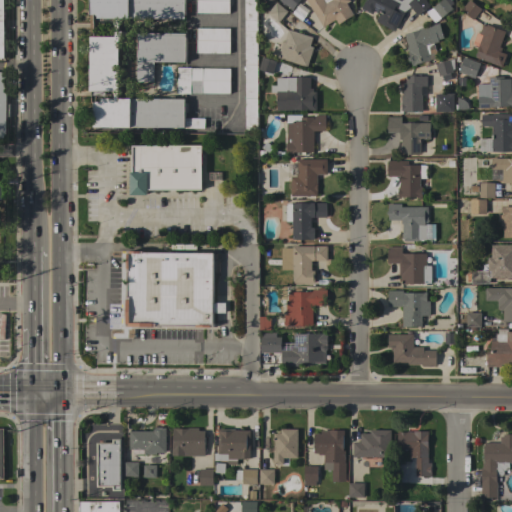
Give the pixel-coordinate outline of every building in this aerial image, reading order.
[(0,0),(4,0),(4,17),(8,17),(8,28),(5,28),(4,58),(0,58),(0,0)] [(94,126),(95,102),(90,102),(91,36),(115,37),(115,18),(97,18),(98,14),(90,14),(90,0),(184,0),(184,19),(123,18),(123,39),(120,39),(119,98),(185,99),(185,118),(204,118),(204,128),(94,126)] [(229,0),(229,13),(195,13),(195,0),(229,0)] [(244,0),(257,0),(257,131),(245,132),(244,0)] [(278,22),(267,13),(271,7),(268,5),(272,0),(274,0),(277,2),(287,11),(278,22)] [(299,0),(292,10),(279,0),(299,0)] [(305,0),(349,0),(350,1),(346,3),(353,15),(338,24),(335,19),(322,27),(305,0)] [(365,0),(398,0),(400,1),(401,0),(424,0),(429,6),(416,15),(410,7),(403,12),(404,12),(394,31),(376,21),(380,13),(374,10),(372,14),(361,8),(365,0)] [(441,0),(450,0),(453,3),(449,6),(452,9),(434,23),(426,12),(441,0)] [(469,0),(481,9),(473,20),(460,10),(469,0)] [(511,14),(507,16),(503,6),(511,1),(511,14)] [(291,14),(299,4),(309,12),(301,22),(291,14)] [(438,23),(443,38),(437,40),(438,42),(433,43),(436,54),(429,56),(430,60),(415,64),(416,65),(411,66),(410,61),(408,61),(407,57),(409,57),(406,47),(407,46),(404,34),(417,30),(417,29),(438,23)] [(475,57),(478,49),(476,49),(477,46),(472,44),(477,32),(479,33),(482,24),(485,26),(486,24),(505,31),(499,47),(501,48),(500,52),(506,54),(501,67),(475,57)] [(195,53),(196,28),(230,28),(229,53),(195,53)] [(312,37),(309,46),(313,47),(307,67),(277,57),(281,42),(283,43),(288,29),(312,37)] [(154,62),(153,82),(136,81),(136,61),(137,61),(138,33),(186,33),(185,62),(154,62)] [(262,56),(276,61),(272,74),(269,73),(268,76),(258,73),(259,69),(258,69),(262,56)] [(479,64),(474,78),(458,72),(460,65),(459,65),(462,57),(479,64)] [(452,69),(452,72),(448,73),(450,79),(442,81),(440,75),(438,76),(435,64),(453,59),(454,69),(452,69)] [(229,68),(229,93),(190,93),(178,93),(178,67),(191,67),(191,68),(229,68)] [(422,112),(403,112),(403,110),(400,110),(400,108),(401,108),(401,105),(400,105),(400,102),(400,95),(402,95),(402,83),(405,83),(405,74),(420,74),(420,76),(426,76),(426,94),(422,94),(422,112)] [(488,83),(488,77),(503,76),(503,79),(510,78),(511,92),(511,91),(511,107),(509,107),(509,106),(478,107),(478,98),(476,98),(475,84),(488,83)] [(316,110),(276,110),(276,92),(270,92),(270,85),(276,85),(276,78),(286,78),(286,77),(310,77),(310,88),(313,88),(313,91),(316,91),(316,110)] [(453,112),(435,112),(435,93),(453,93),(453,112)] [(456,98),(459,98),(462,100),(466,103),(468,107),(468,110),(456,110),(456,98)] [(423,110),(423,102),(431,102),(431,110),(423,110)] [(492,126),(481,126),(481,114),(492,114),(492,113),(509,113),(511,115),(511,151),(503,152),(492,151),(492,126)] [(313,152),(305,152),(305,154),(300,154),(300,152),(293,152),(293,153),(286,153),(286,143),(286,123),(283,123),(283,114),(292,114),(292,115),(301,115),(301,117),(313,117),(313,114),(324,114),(325,131),(313,131),(313,152)] [(420,154),(414,154),(407,154),(406,154),(400,154),(400,145),(399,145),(399,132),(387,132),(387,117),(401,116),(401,123),(406,123),(406,122),(415,122),(415,123),(429,122),(429,128),(431,128),(431,131),(429,131),(430,139),(420,139),(420,154)] [(261,147),(265,142),(271,148),(266,153),(261,147)] [(201,145),(201,153),(203,153),(203,158),(201,158),(202,189),(147,190),(147,195),(130,195),(130,172),(132,172),(132,145),(201,145)] [(509,158),(509,159),(511,159),(511,191),(510,191),(510,184),(502,182),(502,169),(491,169),(491,158),(509,158)] [(326,159),(326,174),(317,174),(316,196),(305,196),(305,199),(292,199),(292,196),(290,196),(290,177),(297,177),(297,159),(326,159)] [(407,160),(407,165),(419,165),(426,165),(426,178),(419,178),(419,187),(421,187),(421,198),(417,198),(417,197),(397,197),(397,188),(399,188),(399,181),(398,178),(399,176),(388,176),(388,173),(386,170),(388,166),(388,160),(407,160)] [(494,198),(479,197),(479,182),(494,182),(494,198)] [(486,214),(470,214),(470,199),(486,199),(486,214)] [(291,221),(286,221),(285,203),(309,203),(309,202),(326,202),(326,217),(310,217),(310,227),(313,227),(314,234),(313,240),(308,240),(308,239),(301,240),(292,239),(291,221)] [(427,207),(427,223),(424,223),(424,224),(425,224),(425,240),(423,240),(423,241),(403,241),(403,238),(402,238),(402,224),(401,224),(401,220),(387,220),(387,215),(386,213),(387,211),(387,203),(401,203),(401,207),(427,207)] [(511,237),(503,237),(503,226),(500,226),(500,215),(501,215),(502,206),(511,206),(511,237)] [(511,244),(511,278),(489,278),(489,284),(471,283),(471,282),(466,282),(466,273),(471,273),(471,270),(483,270),(483,257),(487,257),(491,257),(491,244),(511,244)] [(326,246),(327,260),(311,260),(311,270),(314,270),(314,283),(292,283),(292,270),(281,270),(281,248),(292,247),(292,246),(326,246)] [(431,283),(400,283),(400,275),(398,275),(398,263),(387,263),(387,260),(387,255),(387,246),(401,246),(401,253),(426,253),(426,265),(431,265),(431,283)] [(213,252),(213,254),(216,254),(216,260),(213,260),(213,302),(225,303),(225,313),(213,313),(213,323),(213,327),(193,327),(193,326),(156,326),(156,327),(126,326),(126,296),(127,296),(128,271),(127,271),(127,251),(143,251),(143,252),(213,252)] [(455,273),(445,273),(445,258),(455,258),(455,273)] [(312,326),(298,325),(298,327),(295,327),(295,326),(283,325),(284,314),(285,314),(285,300),(288,300),(288,291),(294,291),(294,286),(301,286),(301,291),(311,291),(311,289),(317,289),(317,288),(323,288),(323,289),(327,289),(326,305),(312,305),(312,326)] [(504,288),(504,289),(511,289),(511,322),(502,322),(503,310),(497,310),(497,301),(484,301),(484,288),(504,288)] [(402,307),(388,307),(388,290),(403,291),(403,292),(426,292),(426,301),(429,301),(429,316),(421,316),(421,327),(402,327),(402,307)] [(466,312),(481,312),(480,327),(477,327),(477,330),(470,330),(470,327),(466,327),(466,312)] [(258,330),(259,316),(270,316),(270,319),(271,319),(271,324),(270,324),(270,330),(258,330)] [(511,364),(509,364),(501,364),(501,367),(486,367),(487,351),(490,351),(490,341),(496,341),(496,334),(497,334),(497,329),(507,329),(507,331),(511,331),(511,364)] [(293,333),(320,333),(320,332),(327,332),(327,349),(325,350),(325,363),(295,363),(295,366),(281,366),(281,350),(281,346),(282,346),(282,339),(289,339),(289,346),(291,346),(291,348),(293,348),(293,333)] [(260,353),(260,346),(258,346),(258,342),(260,342),(260,337),(261,337),(261,333),(275,333),(275,337),(280,337),(280,352),(260,353)] [(413,334),(413,347),(423,347),(423,350),(436,350),(436,366),(421,366),(421,364),(408,364),(408,362),(393,362),(393,351),(391,351),(391,348),(388,348),(388,334),(413,334)] [(443,344),(443,334),(453,334),(453,344),(443,344)] [(165,453),(156,453),(156,454),(133,454),(133,449),(129,449),(129,431),(152,431),(152,428),(165,428),(165,453)] [(172,456),(172,448),(172,428),(175,428),(189,429),(189,428),(198,428),(198,431),(204,431),(204,433),(205,433),(205,437),(204,437),(204,456),(172,456)] [(249,458),(240,458),(240,459),(237,459),(237,464),(228,464),(228,462),(227,461),(213,461),(213,454),(218,454),(218,429),(234,429),(234,430),(249,431),(249,458)] [(297,458),(289,458),(289,466),(281,466),(281,464),(273,464),(273,433),(280,433),(280,429),(297,429),(297,458)] [(314,434),(321,434),(321,431),(329,431),(329,430),(344,430),(344,435),(343,435),(343,451),(345,451),(345,463),(346,463),(345,481),(332,481),(332,470),(324,470),(324,455),(318,455),(318,453),(314,453),(314,434)] [(391,430),(390,457),(353,457),(353,442),(360,442),(360,434),(370,434),(370,430),(391,430)] [(413,432),(413,431),(428,431),(427,447),(428,447),(428,463),(431,463),(431,468),(430,468),(430,472),(431,472),(431,477),(415,476),(415,465),(412,465),(410,462),(410,451),(397,451),(398,431),(413,432)] [(497,498),(481,497),(481,483),(481,468),(482,468),(482,463),(483,463),(484,443),(499,443),(499,436),(502,436),(503,434),(511,434),(511,462),(508,462),(508,471),(503,471),(503,476),(496,476),(496,482),(497,482),(497,498)] [(121,491),(113,491),(113,487),(97,487),(97,443),(112,443),(112,439),(121,439),(121,491)] [(138,476),(124,476),(124,462),(138,462),(138,476)] [(214,463),(224,464),(223,474),(213,473),(214,463)] [(156,478),(143,477),(143,465),(156,465),(156,478)] [(304,466),(317,466),(317,481),(315,481),(315,485),(304,485),(304,481),(304,466)] [(213,469),(212,485),(199,485),(199,469),(213,469)] [(257,469),(257,484),(242,484),(242,480),(235,480),(235,470),(242,470),(242,469),(257,469)] [(259,469),(274,469),(274,484),(259,484),(259,469)] [(348,497),(348,483),(364,483),(363,497),(348,497)] [(247,491),(255,491),(255,500),(247,500),(247,491)] [(118,511),(78,511),(78,502),(118,501),(118,511)] [(254,511),(255,502),(242,501),(241,511),(254,511)]
